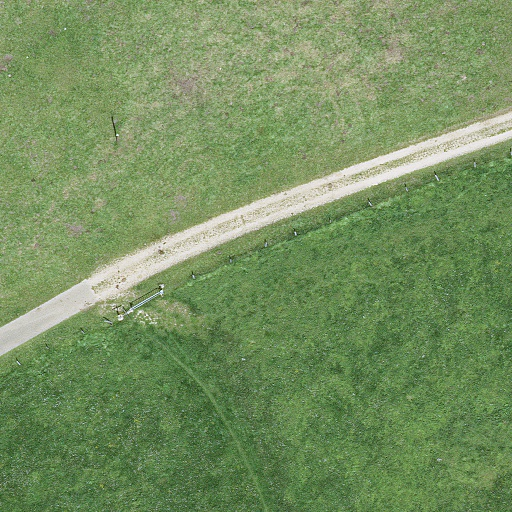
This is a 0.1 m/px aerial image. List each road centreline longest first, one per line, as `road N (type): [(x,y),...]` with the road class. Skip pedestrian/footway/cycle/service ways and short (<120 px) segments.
road 1 (track): [(111,274),(224,224),(511,124)]
road 2 (track): [(0,341),(111,274)]
